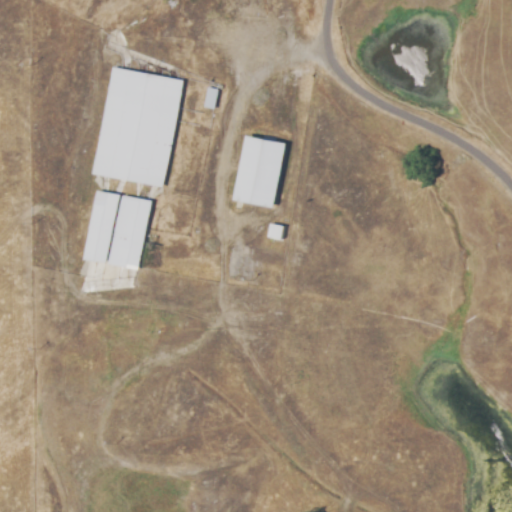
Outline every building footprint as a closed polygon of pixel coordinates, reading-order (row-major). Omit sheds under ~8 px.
[(183,31),(170,0),(238,0),(240,4),(218,14),(214,5),(198,12),(203,22),(183,31)] [(162,187),(93,173),(113,67),(182,81),(162,187)] [(210,87),(221,89),(218,109),(207,107),(210,87)] [(275,207),(236,199),(248,136),(288,144),(275,207)] [(139,269),(86,259),(98,190),(152,200),(139,269)] [(283,239),(271,237),(273,224),(286,226),(283,239)]
